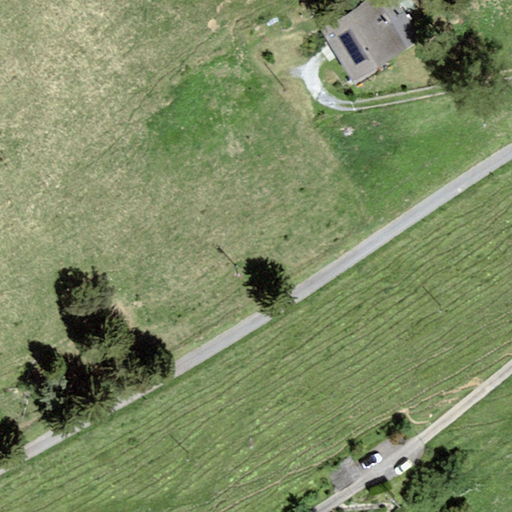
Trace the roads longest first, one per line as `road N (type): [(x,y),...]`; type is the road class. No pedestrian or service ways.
road 1 (unclassified): [(0,467),(244,328),(511,152)]
road 2 (unclassified): [(511,366),(317,511)]
road 3 (track): [(307,70),(318,92),(363,105),(511,74)]
